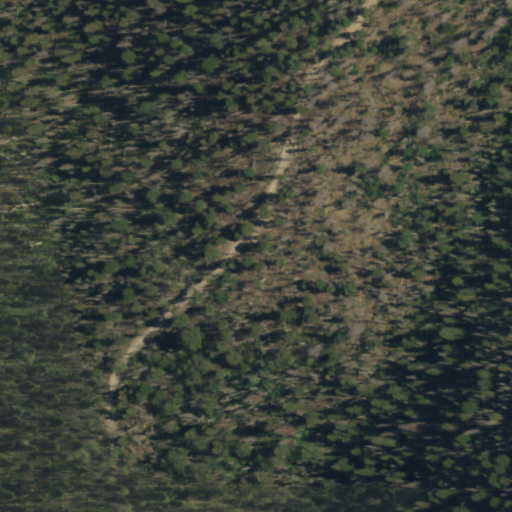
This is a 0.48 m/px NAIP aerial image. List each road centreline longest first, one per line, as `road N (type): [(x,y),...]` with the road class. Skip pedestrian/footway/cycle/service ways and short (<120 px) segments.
road 1 (track): [(121,511),(114,409),(124,359),(256,246),(286,186),(311,103),(405,0)]
road 2 (track): [(511,369),(450,425),(435,464),(438,511)]
